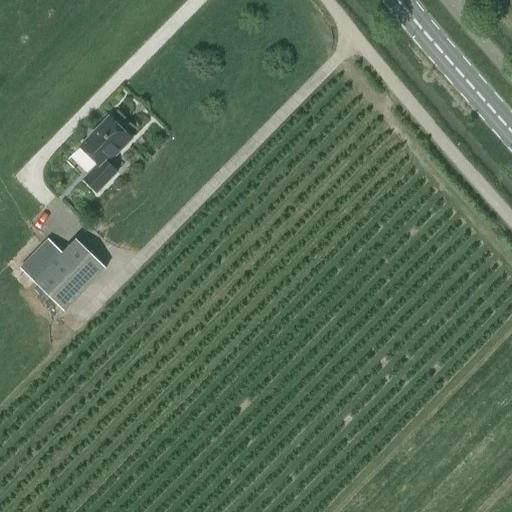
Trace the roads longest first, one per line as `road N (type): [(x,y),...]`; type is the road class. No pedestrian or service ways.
road 1 (track): [(355,36),(79,318)]
road 2 (unclassified): [(511,218),(326,0)]
road 3 (primary): [(511,129),(398,0)]
